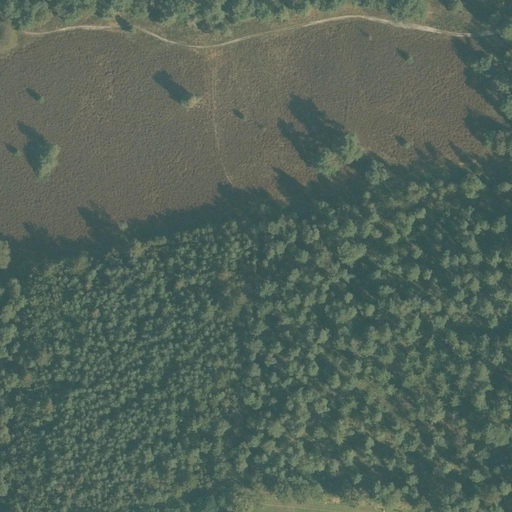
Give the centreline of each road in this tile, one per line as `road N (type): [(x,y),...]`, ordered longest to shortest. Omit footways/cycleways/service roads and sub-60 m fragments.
road 1 (track): [(0,25),(109,23),(203,39),(318,10),(367,9),(435,24),(511,6)]
road 2 (track): [(511,333),(427,342),(258,478),(133,511)]
